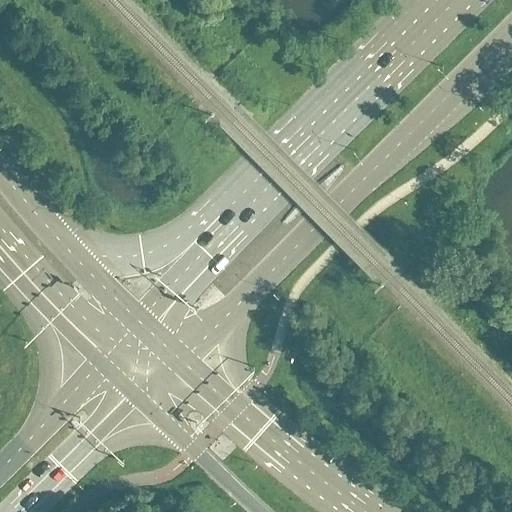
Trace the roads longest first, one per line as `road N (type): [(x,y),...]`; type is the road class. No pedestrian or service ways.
road 1 (primary): [(181,358),(511,31)]
road 2 (primary): [(452,0),(138,321)]
road 3 (primary): [(360,511),(181,358)]
road 4 (primary): [(138,321),(0,172)]
road 5 (primary): [(135,397),(259,511)]
road 6 (secondary): [(23,511),(135,397)]
road 7 (primary): [(0,247),(103,362)]
road 8 (secondary): [(103,362),(0,468)]
